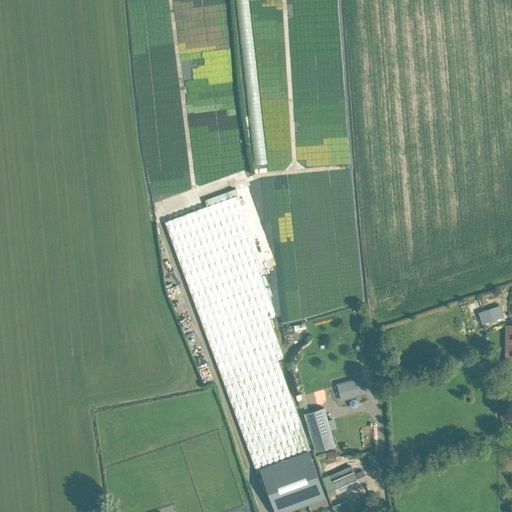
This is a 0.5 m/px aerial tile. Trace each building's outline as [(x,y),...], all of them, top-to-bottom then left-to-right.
[(248,0),(236,0),(237,8),(248,8),(248,0)] [(207,206),(165,221),(196,306),(256,469),(265,466),(286,458),(311,449),(296,410),(277,359),(283,357),(269,317),(275,315),(262,281),(258,270),(264,268),(237,195),(207,206)] [(362,376),(336,383),(341,399),(366,392),(362,376)] [(335,445),(324,407),(304,413),(315,452),(335,445)] [(308,450),(260,468),(270,497),(276,511),(283,511),(288,510),(308,503),(325,497),(308,450)] [(352,465),(322,478),(330,497),(367,481),(363,470),(355,473),(352,465)] [(352,511),(351,508),(350,505),(343,509),(341,503),(333,507),(335,511),(352,511)]
